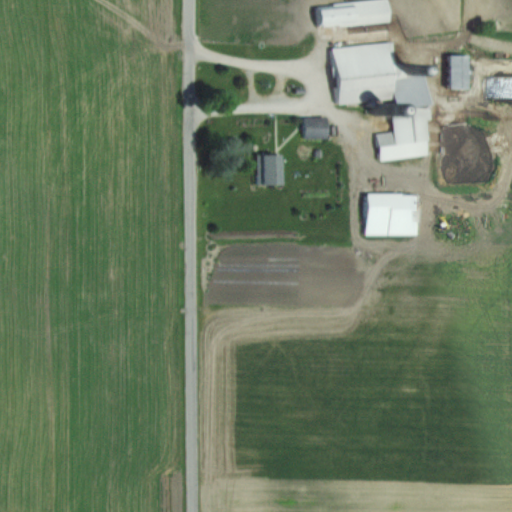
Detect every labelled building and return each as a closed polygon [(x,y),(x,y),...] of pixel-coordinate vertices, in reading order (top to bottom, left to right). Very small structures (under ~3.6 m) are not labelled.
[(390,1),(320,4),(321,27),(392,24),(390,1)] [(396,100),(397,108),(431,106),(429,76),(397,78),(395,43),(335,47),(339,104),(396,100)] [(451,89),(469,89),(469,56),(451,56),(451,89)] [(304,141),(329,141),(329,118),(304,118),(304,141)] [(382,162),(430,156),(427,129),(379,135),(382,162)] [(284,156),(263,156),(263,187),(284,187),(284,156)]
